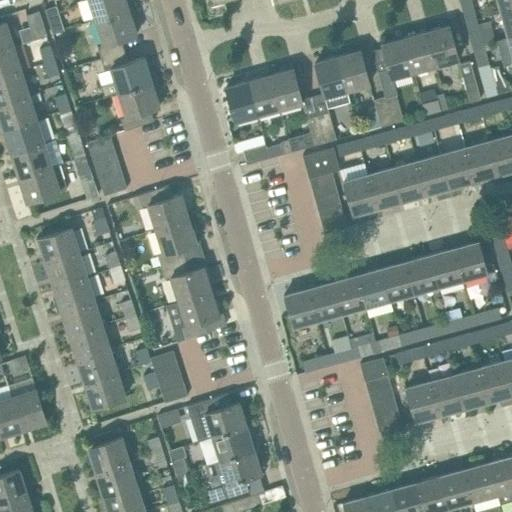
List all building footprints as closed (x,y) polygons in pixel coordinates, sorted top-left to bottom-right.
[(129,8),(126,0),(88,0),(95,19),(129,8)] [(206,0),(208,6),(211,16),(227,11),(223,0),(206,0)] [(476,18),(471,0),(459,0),(464,17),(466,21),(476,18)] [(511,8),(511,0),(498,0),(501,11),(511,8)] [(52,33),(64,29),(56,5),(45,8),(52,33)] [(129,8),(95,19),(103,43),(97,45),(101,57),(124,49),(121,38),(137,33),(129,8)] [(511,8),(501,11),(508,36),(511,35),(511,8)] [(34,38),(45,35),(37,10),(26,14),(34,38)] [(472,46),(483,43),(476,18),(466,21),(472,46)] [(0,49),(14,45),(6,21),(0,22),(0,49)] [(458,58),(449,24),(426,30),(436,65),(458,58)] [(436,65),(426,30),(404,37),(414,71),(436,65)] [(382,43),(383,48),(373,50),(385,95),(384,95),(392,122),(403,119),(396,92),(392,77),(414,71),(404,37),(382,43)] [(483,43),(472,46),(477,67),(489,63),(483,43)] [(43,62),(54,59),(50,44),(38,47),(43,62)] [(0,75),(21,69),(14,45),(0,49),(0,75)] [(115,81),(100,86),(103,95),(118,90),(118,91),(152,80),(144,56),(128,61),(124,49),(101,57),(92,60),(96,72),(110,67),(115,81)] [(369,83),(360,49),(337,55),(347,89),(369,83)] [(320,81),(323,92),(327,108),(350,101),(347,89),(337,55),(315,61),(316,66),(320,81)] [(54,59),(43,62),(47,76),(58,73),(54,59)] [(469,100),(481,97),(470,59),(459,62),(469,100)] [(298,87),(293,67),(270,74),(272,78),(279,108),(302,102),(301,98),(298,87)] [(0,102),(29,93),(21,69),(0,75),(0,102)] [(279,108),(270,74),(248,80),(258,114),(279,108)] [(160,105),(152,80),(118,91),(126,116),(120,118),(124,129),(154,119),(150,108),(160,105)] [(248,80),(226,86),(235,120),(258,114),(248,80)] [(37,117),(29,93),(0,102),(0,118),(3,128),(37,117)] [(58,111),(69,107),(65,93),(54,96),(58,111)] [(369,108),(370,120),(357,124),(359,131),(392,122),(384,95),(373,98),(375,106),(369,108)] [(424,113),(440,109),(438,98),(422,102),(424,113)] [(482,116),(507,109),(504,98),(479,104),(482,116)] [(458,122),(482,116),(479,104),(455,111),(458,122)] [(69,107),(58,111),(62,125),(74,122),(69,107)] [(434,129),(458,122),(455,111),(431,118),(434,129)] [(318,115),(325,141),(336,138),(329,112),(318,115)] [(314,144),(325,141),(318,115),(307,118),(314,144)] [(44,141),(37,117),(3,128),(11,152),(44,141)] [(409,136),(434,129),(431,118),(406,125),(409,136)] [(385,142),(409,136),(406,125),(382,132),(385,142)] [(73,157),(85,153),(77,131),(65,134),(73,157)] [(360,149),(385,142),(382,132),(358,139),(360,149)] [(511,168),(511,132),(489,139),(498,173),(511,168)] [(264,133),(242,139),(248,162),(269,156),(266,146),(267,146),(264,133)] [(90,152),(113,145),(110,134),(87,141),(90,152)] [(292,150),(304,147),(300,135),(288,138),(292,150)] [(282,142),(267,146),(266,146),(269,156),(292,150),(288,138),(281,140),(282,142)] [(336,156),(360,149),(358,139),(333,146),(336,156)] [(498,173),(489,139),(465,146),(474,179),(498,173)] [(52,165),(44,141),(11,152),(18,176),(52,165)] [(117,155),(113,145),(90,152),(94,162),(117,155)] [(340,169),(336,156),(333,146),(303,154),(309,177),(332,171),(340,169)] [(474,179),(465,146),(440,153),(449,186),(474,179)] [(449,186),(440,153),(416,159),(425,193),(449,186)] [(120,166),(118,160),(117,155),(94,162),(97,173),(120,166)] [(425,193),(416,159),(391,166),(401,200),(425,193)] [(52,165),(18,176),(26,201),(66,188),(58,163),(52,165)] [(86,198),(96,194),(87,165),(76,168),(86,198)] [(123,176),(120,166),(97,173),(100,184),(123,176)] [(401,200),(391,166),(367,173),(376,206),(401,200)] [(312,188),(335,182),(332,171),(309,177),(312,188)] [(376,206),(367,173),(343,180),(352,213),(376,206)] [(123,176),(100,184),(104,194),(127,187),(123,176)] [(315,199),(338,193),(335,182),(312,188),(315,199)] [(182,193),(172,195),(169,184),(138,194),(149,230),(155,228),(189,217),(182,193)] [(318,211),(341,204),(338,193),(315,199),(318,211)] [(321,222),(344,216),(341,204),(318,211),(321,222)] [(97,232),(108,229),(101,209),(98,210),(97,207),(90,210),(97,232)] [(344,216),(321,222),(324,233),(347,227),(344,216)] [(189,217),(155,228),(163,252),(157,254),(161,266),(202,253),(199,241),(197,242),(189,217)] [(506,243),(499,218),(488,221),(495,246),(506,243)] [(46,261),(79,251),(71,226),(38,237),(46,261)] [(487,271),(479,240),(454,247),(463,278),(487,271)] [(511,267),(511,265),(511,260),(506,243),(495,246),(502,271),(511,267)] [(463,278),(454,247),(430,254),(438,285),(463,278)] [(108,269),(119,265),(115,249),(103,253),(108,269)] [(87,275),(79,251),(46,261),(53,286),(87,275)] [(202,253),(161,266),(165,278),(170,276),(178,300),(206,291),(212,289),(204,265),(206,264),(202,253)] [(438,285),(430,254),(405,261),(414,291),(438,285)] [(414,291),(405,261),(381,267),(390,298),(414,291)] [(119,265),(108,269),(112,282),(123,279),(119,265)] [(390,298),(381,267),(357,274),(365,305),(390,298)] [(511,267),(502,271),(507,291),(511,289),(511,267)] [(365,305),(357,274),(333,281),(341,312),(365,305)] [(94,299),(87,275),(53,286),(61,310),(94,299)] [(341,312),(333,281),(308,288),(316,318),(341,312)] [(308,288),(283,294),(292,325),(316,318),(308,288)] [(212,289),(206,291),(178,300),(186,324),(180,326),(184,338),(207,330),(225,325),(222,313),(220,314),(212,289)] [(124,316),(135,313),(130,298),(119,301),(124,316)] [(102,323),(94,299),(61,310),(69,334),(102,323)] [(476,325),(501,318),(499,307),(473,314),(476,325)] [(135,313),(124,316),(128,330),(139,327),(135,313)] [(473,314),(468,315),(448,321),(451,331),(476,325),(473,314)] [(496,336),(511,331),(511,318),(493,323),(496,336)] [(427,338),(451,331),(448,321),(424,327),(427,338)] [(110,347),(102,323),(69,334),(76,358),(110,347)] [(472,343),(496,336),(493,323),(468,330),(472,343)] [(399,334),(397,324),(386,327),(389,337),(375,340),(378,351),(402,344),(400,334),(399,334)] [(402,344),(427,338),(424,327),(400,334),(402,344)] [(447,349),(472,343),(468,330),(444,337),(447,349)] [(378,351),(375,340),(373,333),(349,340),(351,347),(354,357),(378,351)] [(127,340),(132,352),(135,351),(139,364),(151,360),(150,357),(143,335),(127,340)] [(423,356),(447,349),(444,337),(420,344),(423,356)] [(423,356),(420,344),(395,350),(398,363),(423,356)] [(118,371),(110,347),(76,358),(84,382),(118,371)] [(329,364),(354,357),(351,347),(326,354),(329,364)] [(154,368),(177,361),(173,349),(150,357),(151,360),(154,368)] [(326,354),(301,361),(304,371),(329,364),(326,354)] [(25,355),(11,359),(14,370),(29,365),(25,355)] [(365,380),(388,373),(383,356),(360,362),(365,380)] [(511,356),(503,359),(511,392),(511,356)] [(511,393),(511,392),(503,359),(478,366),(488,400),(511,393)] [(157,379),(180,372),(177,361),(154,368),(155,371),(157,379)] [(488,400),(478,366),(454,373),(463,407),(488,400)] [(84,382),(92,406),(125,396),(118,371),(84,382)] [(157,379),(155,371),(142,375),(147,388),(159,385),(157,379)] [(161,390),(184,383),(180,372),(157,379),(159,385),(161,390)] [(368,391),(391,384),(388,373),(365,380),(368,391)] [(463,407),(454,373),(429,380),(437,408),(439,413),(463,407)] [(46,421),(32,377),(8,385),(21,429),(46,421)] [(439,413),(437,408),(429,380),(405,386),(414,420),(439,413)] [(161,390),(164,400),(165,402),(187,394),(184,383),(161,390)] [(371,402),(394,396),(391,384),(368,391),(371,402)] [(0,387),(0,435),(21,429),(8,385),(0,387)] [(239,401),(231,403),(228,392),(187,405),(193,424),(197,440),(212,435),(212,436),(247,424),(239,401)] [(374,413),(397,407),(394,396),(371,402),(374,413)] [(377,424),(400,418),(397,407),(374,413),(377,424)] [(400,418),(377,424),(380,436),(403,429),(400,418)] [(254,448),(247,424),(212,436),(220,459),(254,448)] [(151,453),(163,450),(158,435),(147,438),(151,453)] [(96,471),(129,460),(122,436),(88,446),(96,471)] [(175,473),(186,470),(178,445),(167,449),(175,473)] [(227,482),(221,484),(206,490),(209,501),(249,489),(245,477),(262,472),(254,448),(220,459),(227,482)] [(163,450),(151,453),(155,467),(167,464),(163,450)] [(511,499),(511,454),(488,461),(497,492),(500,503),(511,499)] [(137,484),(129,460),(96,471),(103,495),(137,484)] [(497,492),(488,461),(464,468),(473,499),(497,492)] [(0,501),(27,493),(19,468),(0,474),(0,501)] [(473,499),(464,468),(440,475),(448,506),(473,499)] [(448,506),(440,475),(415,481),(423,511),(435,511),(435,509),(448,506)] [(423,511),(415,481),(391,488),(397,511),(423,511)] [(166,502),(177,498),(173,483),(161,486),(166,502)] [(132,511),(145,508),(137,484),(103,495),(108,511),(132,511)] [(397,511),(391,488),(367,495),(371,511),(397,511)] [(234,499),(238,511),(261,503),(258,492),(250,494),(234,499)] [(33,511),(27,493),(0,501),(0,511),(33,511)] [(371,511),(367,495),(342,502),(344,511),(371,511)] [(181,511),(177,498),(166,502),(168,511),(181,511)] [(223,511),(233,511),(238,511),(234,499),(221,503),(223,511)]
